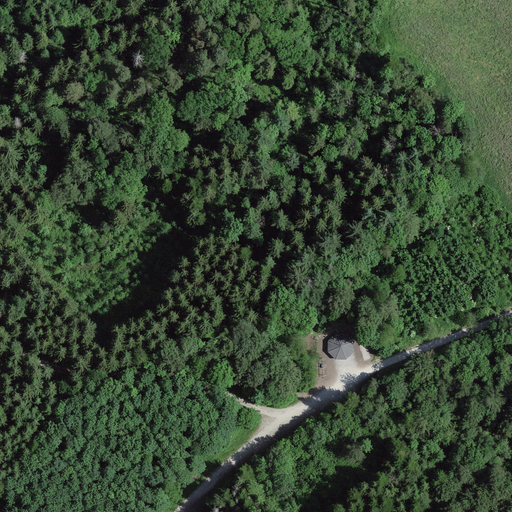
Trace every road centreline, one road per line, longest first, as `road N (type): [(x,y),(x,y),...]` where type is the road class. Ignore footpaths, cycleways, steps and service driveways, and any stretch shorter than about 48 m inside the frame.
road 1 (track): [(511,315),(274,418),(180,511)]
road 2 (track): [(0,329),(27,357),(62,371),(202,387),(274,418)]
